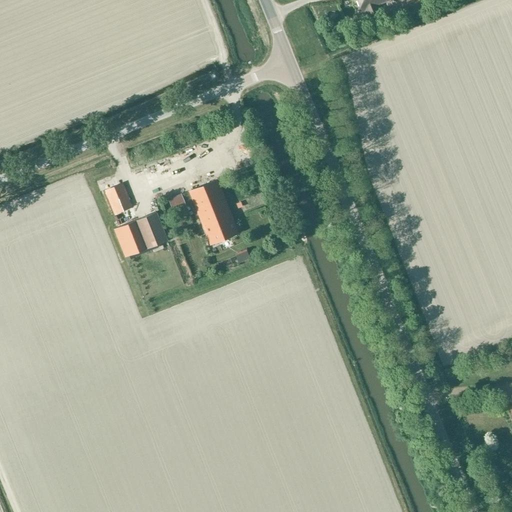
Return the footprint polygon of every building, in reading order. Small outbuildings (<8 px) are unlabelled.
[(378,4),(387,0),(359,0),(364,13),(365,12),(367,17),(382,12),(378,4)] [(188,144),(125,167),(131,186),(195,164),(188,144)] [(90,173),(92,180),(101,177),(99,170),(90,173)] [(240,233),(218,179),(189,191),(211,245),(240,233)] [(105,190),(115,214),(133,207),(123,183),(105,190)] [(180,194),(168,198),(173,211),(185,206),(180,194)] [(114,229),(125,257),(168,240),(157,212),(114,229)] [(172,256),(176,254),(171,244),(167,246),(172,256)]
